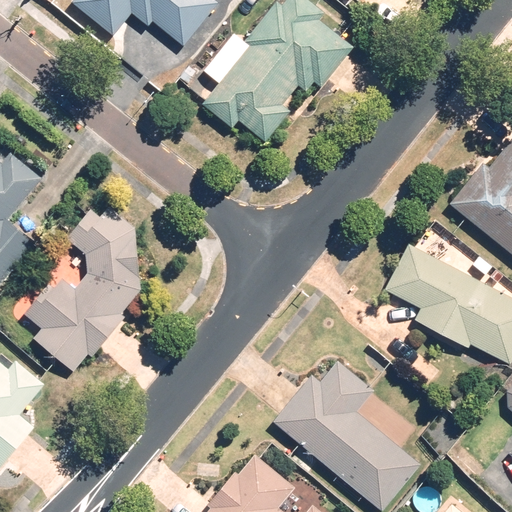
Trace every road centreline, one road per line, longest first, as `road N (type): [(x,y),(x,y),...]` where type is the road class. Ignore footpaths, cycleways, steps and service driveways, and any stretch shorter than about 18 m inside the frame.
road 1 (residential): [(278,258),(0,37)]
road 2 (residential): [(278,258),(478,0)]
road 3 (residential): [(76,511),(278,258)]
